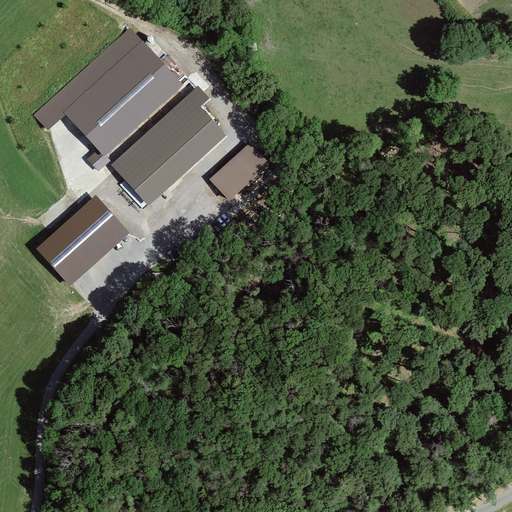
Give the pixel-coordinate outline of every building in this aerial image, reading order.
[(184,88),(129,29),(34,116),(48,134),(66,118),(98,152),(104,159),(184,88)] [(210,101),(197,88),(111,167),(149,208),(228,138),(201,110),(210,101)] [(270,168),(250,145),(209,182),(230,204),(270,168)] [(104,159),(98,152),(90,160),(100,171),(108,164),(104,159)] [(96,196),(37,249),(70,286),(130,233),(96,196)]
